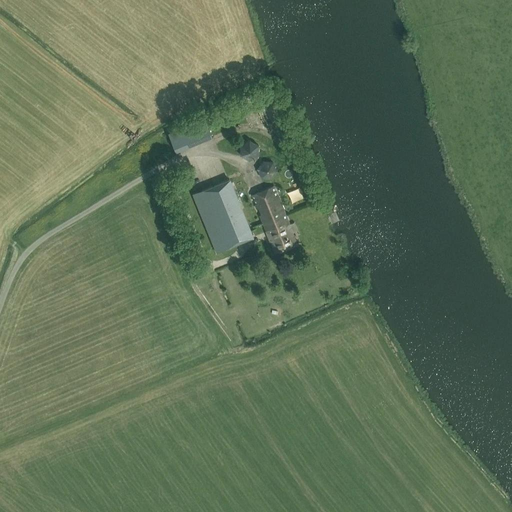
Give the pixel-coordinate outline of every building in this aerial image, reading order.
[(204,119),(168,133),(175,152),(212,137),(204,119)] [(244,158),(257,155),(254,143),(241,147),(244,158)] [(276,173),(271,163),(258,169),(262,179),(276,173)] [(216,252),(252,237),(229,179),(192,194),(216,252)] [(260,216),(275,253),(296,244),(272,187),(252,195),(257,209),(260,207),(262,215),(260,216)]
